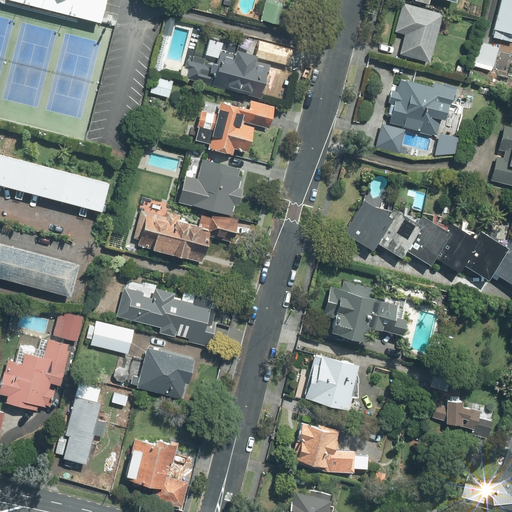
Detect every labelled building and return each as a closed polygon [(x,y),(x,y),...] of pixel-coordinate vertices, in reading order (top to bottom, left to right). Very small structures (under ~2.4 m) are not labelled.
[(20,0),(100,20),(105,0),(20,0)] [(287,3),(275,0),(264,0),(260,18),(282,23),(287,3)] [(444,7),(413,0),(402,0),(396,28),(406,31),(403,45),(434,52),(444,7)] [(511,0),(501,0),(494,33),(482,30),(474,62),(494,66),(501,37),(511,39),(511,0)] [(390,43),(378,41),(377,50),(389,52),(390,43)] [(235,48),(234,53),(220,50),(219,54),(208,52),(205,63),(203,62),(204,57),(192,54),(190,60),(185,59),(183,67),(187,68),(185,77),(259,96),(268,62),(255,59),(257,53),(235,48)] [(459,78),(397,68),(388,119),(439,128),(435,148),(456,151),(463,109),(454,107),(459,78)] [(171,80),(153,75),(148,91),(167,96),(171,80)] [(482,84),(480,93),(492,95),(494,86),(482,84)] [(214,122),(212,129),(208,128),(205,143),(208,144),(207,147),(232,153),(233,147),(247,150),(252,124),(241,122),(245,105),(219,100),(218,107),(204,104),(201,119),(214,122)] [(511,118),(506,118),(501,148),(506,148),(505,156),(495,155),(491,178),(511,181),(511,118)] [(397,147),(402,125),(381,121),(376,143),(397,147)] [(157,137),(134,132),(131,143),(154,148),(157,137)] [(109,178),(0,150),(0,182),(101,208),(109,178)] [(239,167),(201,157),(189,203),(230,213),(233,202),(238,204),(242,187),(237,186),(240,174),(237,173),(239,167)] [(367,194),(348,227),(376,244),(380,237),(405,252),(409,245),(433,259),(437,251),(463,266),(467,261),(492,275),(496,268),(511,276),(511,233),(508,238),(485,225),(481,231),(455,216),(450,223),(428,209),(423,217),(397,201),(393,209),(367,194)] [(236,218),(210,211),(209,215),(201,213),(198,222),(150,210),(145,229),(160,233),(156,248),(202,259),(208,235),(230,241),(236,218)] [(78,262),(0,240),(0,275),(69,294),(78,262)] [(337,311),(333,326),(370,336),(374,320),(403,327),(409,303),(380,295),(382,287),(344,277),(342,288),(332,285),(326,308),(337,311)] [(194,293),(192,301),(173,296),(174,292),(154,286),(152,296),(143,294),(143,291),(125,286),(117,313),(133,317),(132,319),(159,326),(158,331),(174,335),(174,333),(188,337),(187,340),(204,345),(205,342),(209,343),(215,320),(211,319),(217,299),(194,293)] [(110,295),(97,292),(92,310),(106,313),(110,295)] [(84,313),(67,309),(61,331),(79,335),(84,313)] [(133,328),(95,318),(89,343),(127,352),(133,328)] [(67,342),(47,337),(42,355),(23,350),(21,362),(6,358),(0,380),(0,391),(6,393),(5,401),(36,409),(37,403),(49,406),(54,388),(48,387),(49,381),(59,384),(68,349),(66,348),(67,342)] [(194,357),(146,345),(136,385),(180,396),(184,381),(188,382),(194,357)] [(360,357),(315,349),(307,391),(352,399),(360,357)] [(118,379),(119,380),(121,381),(122,381),(123,381),(125,381),(126,380),(127,380),(128,379),(129,378),(130,377),(130,376),(131,375),(131,373),(131,372),(130,371),(130,370),(129,368),(128,368),(127,367),(126,366),(125,366),(123,366),(122,366),(121,366),(119,367),(118,368),(117,368),(117,369),(116,371),(116,372),(116,373),(116,375),(116,376),(116,377),(117,378),(118,379)] [(448,388),(451,371),(434,368),(431,386),(448,388)] [(99,390),(76,383),(66,419),(71,420),(61,455),(84,462),(102,401),(96,399),(99,390)] [(129,394),(114,390),(112,400),(126,404),(129,394)] [(449,397),(436,396),(435,413),(450,414),(449,421),(491,426),(494,404),(466,401),(467,392),(450,391),(449,397)] [(344,422),(304,419),(301,455),(327,458),(327,467),(355,469),(358,444),(342,443),(344,422)] [(493,483),(470,476),(464,493),(511,509),(511,434),(501,431),(496,444),(505,447),(493,483)] [(156,441),(134,436),(124,475),(153,482),(149,498),(180,505),(196,444),(167,437),(166,439),(157,437),(156,441)] [(333,511),(337,498),(300,489),(294,511),(333,511)]
